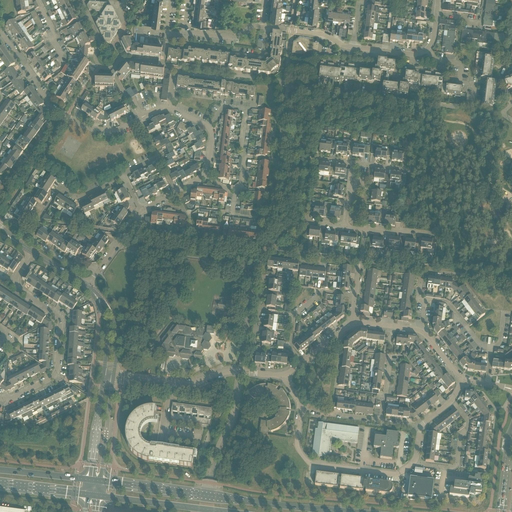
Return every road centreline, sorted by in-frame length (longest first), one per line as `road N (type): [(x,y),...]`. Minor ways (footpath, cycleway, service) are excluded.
road 1 (primary): [(357,511),(100,481)]
road 2 (residential): [(300,410),(296,444),(311,463),(397,475),(417,455),(421,426)]
road 3 (residential): [(91,277),(28,243),(28,235),(57,191),(87,193),(120,176)]
road 4 (residential): [(9,286),(57,317),(55,371),(0,397)]
road 5 (unclassified): [(122,377),(192,383),(230,371),(283,375)]
road 6 (residential): [(231,191),(241,109),(225,106),(207,126)]
road 7 (residential): [(421,426),(300,410)]
road 8 (primary): [(98,496),(218,511)]
